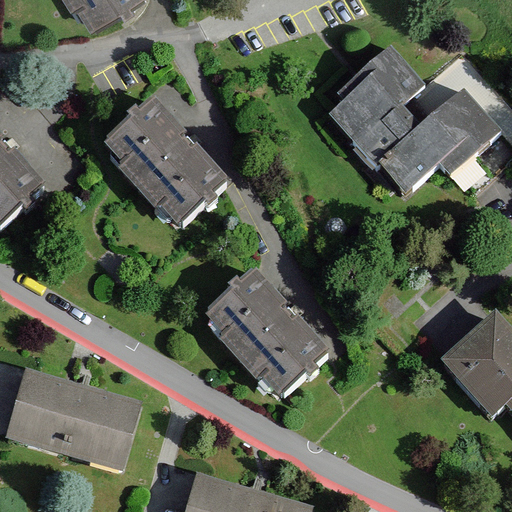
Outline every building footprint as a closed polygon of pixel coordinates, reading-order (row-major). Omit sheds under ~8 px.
[(70,0),(86,25),(126,0),(70,0)] [(346,107),(334,117),(407,200),(444,168),(452,177),(506,130),(467,85),(449,101),(399,45),(338,98),(346,107)] [(160,103),(103,149),(171,232),(228,186),(160,103)] [(0,129),(0,225),(47,187),(0,129)] [(261,272),(203,319),(271,402),(329,355),(261,272)] [(511,327),(499,313),(443,361),(493,418),(508,406),(511,410),(511,327)] [(143,403),(28,372),(8,444),(124,475),(143,403)] [(311,511),(313,506),(199,476),(189,511),(311,511)]
